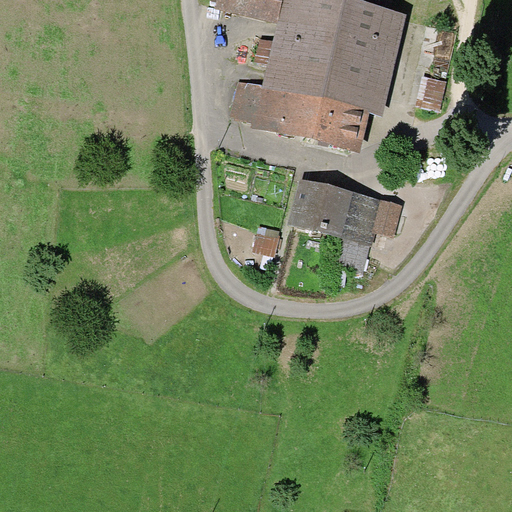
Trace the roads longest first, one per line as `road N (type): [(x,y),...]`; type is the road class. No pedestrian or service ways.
road 1 (track): [(511,138),(439,239),(380,299),(306,311),(247,299),(223,278),(203,0)]
road 2 (track): [(473,0),(463,89),(468,119),(501,144)]
